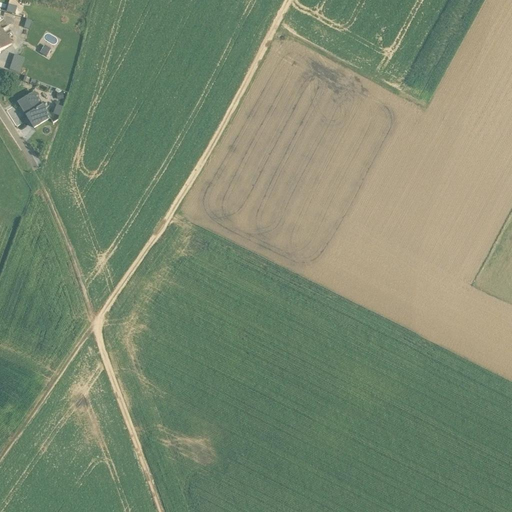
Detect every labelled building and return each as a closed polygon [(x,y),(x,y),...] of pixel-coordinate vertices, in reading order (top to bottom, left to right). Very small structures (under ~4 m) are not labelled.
[(18,19),(20,13),(7,9),(6,16),(6,17),(12,18),(13,18),(18,19)] [(0,55),(11,49),(1,33),(0,34),(0,33),(0,55)] [(45,62),(50,54),(43,50),(38,58),(45,62)] [(24,63),(13,59),(8,75),(19,78),(24,63)] [(50,122),(34,97),(18,107),(23,116),(24,116),(27,120),(25,121),(33,133),(50,122)] [(55,110),(52,119),(58,121),(62,112),(55,110)]
